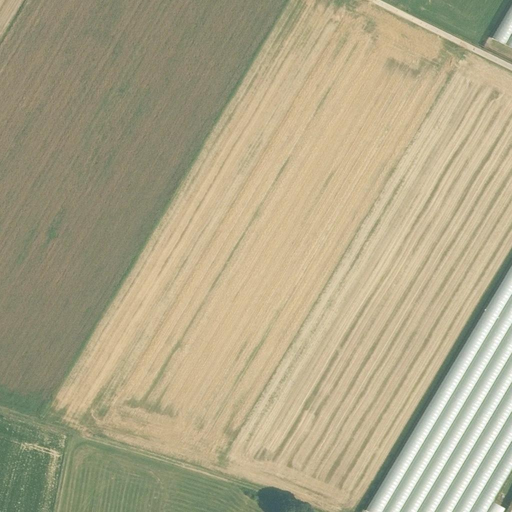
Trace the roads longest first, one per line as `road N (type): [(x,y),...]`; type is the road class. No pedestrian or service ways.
road 1 (track): [(305,511),(0,411)]
road 2 (track): [(511,69),(367,0)]
